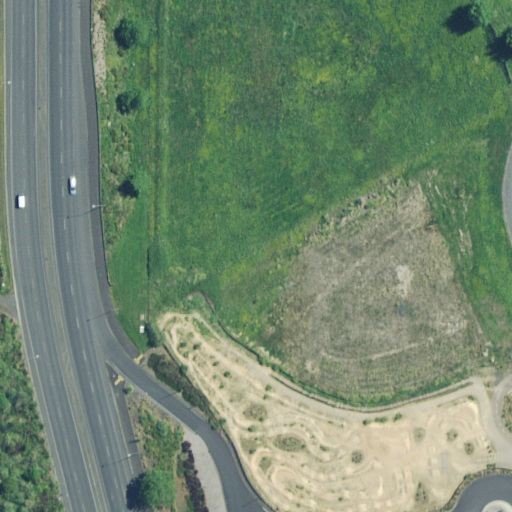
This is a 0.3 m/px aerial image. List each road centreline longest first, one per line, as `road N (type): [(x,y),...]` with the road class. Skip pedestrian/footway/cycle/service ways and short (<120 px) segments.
road 1 (secondary): [(83,511),(31,275),(22,180),(23,0)]
road 2 (secondary): [(61,0),(69,265),(123,511)]
